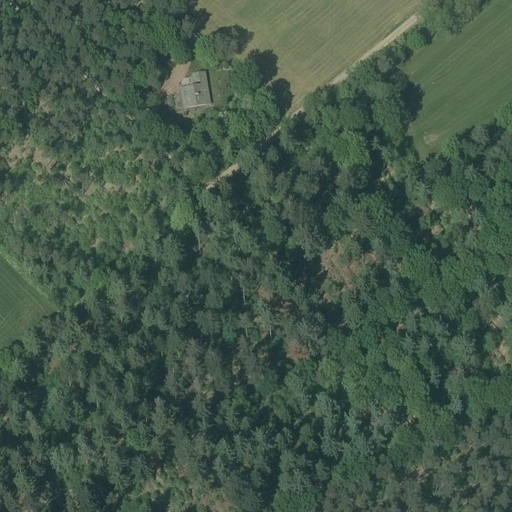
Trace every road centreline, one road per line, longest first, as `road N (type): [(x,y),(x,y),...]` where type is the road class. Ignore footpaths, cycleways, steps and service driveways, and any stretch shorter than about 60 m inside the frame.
road 1 (track): [(202,195),(437,0)]
road 2 (track): [(202,195),(11,0)]
road 3 (track): [(511,409),(272,511)]
road 4 (track): [(69,307),(202,195)]
